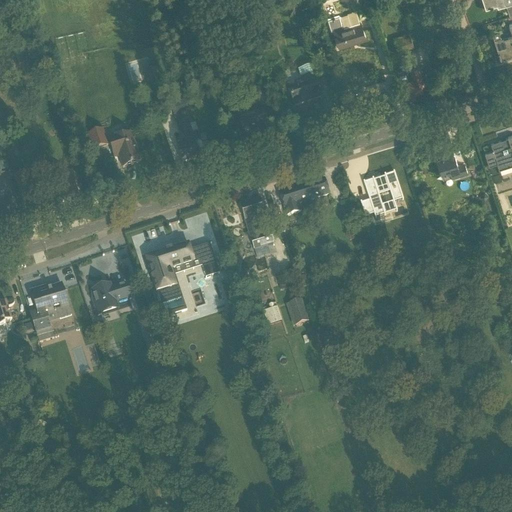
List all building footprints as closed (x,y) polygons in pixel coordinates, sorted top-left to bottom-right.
[(511,0),(484,0),(487,8),(486,9),(497,6),(498,8),(506,6),(510,17),(511,16),(511,3),(511,4),(511,3),(511,0)] [(328,19),(327,20),(330,31),(332,32),(334,31),(340,47),(366,38),(360,21),(359,21),(344,27),(340,16),(339,15),(328,19)] [(511,29),(511,35),(503,38),(501,39),(501,37),(494,39),(500,59),(501,59),(501,56),(510,53),(511,54),(511,23),(510,24),(511,29)] [(409,32),(394,38),(399,53),(414,48),(409,32)] [(424,83),(419,65),(408,68),(408,67),(406,68),(406,69),(397,72),(401,82),(403,82),(408,97),(415,95),(414,92),(423,89),(421,84),(424,83)] [(154,76),(146,78),(149,86),(161,83),(157,69),(153,70),(154,76)] [(303,84),(289,89),(291,95),(293,102),(295,106),(321,98),(315,80),(314,75),(304,78),(306,83),(303,84)] [(41,82),(43,89),(49,87),(47,80),(41,82)] [(205,94),(202,99),(208,103),(211,98),(205,94)] [(362,103),(366,113),(376,109),(372,99),(362,103)] [(263,112),(239,120),(244,137),(268,129),(263,112)] [(5,113),(0,114),(0,126),(8,124),(5,113)] [(185,148),(178,150),(183,165),(200,159),(198,153),(204,151),(204,150),(201,143),(202,143),(201,142),(198,134),(193,136),(187,119),(176,123),(185,148)] [(94,152),(108,147),(103,130),(88,134),(94,152)] [(114,157),(119,156),(123,168),(141,162),(131,134),(109,141),(114,157)] [(493,150),(485,152),(489,165),(497,163),(499,169),(511,164),(511,134),(508,136),(508,137),(491,143),(493,150)] [(450,171),(452,177),(452,178),(469,172),(465,161),(457,164),(454,154),(437,159),(442,174),(450,171)] [(30,181),(27,172),(14,177),(17,185),(30,181)] [(365,184),(364,183),(370,202),(374,215),(375,219),(376,219),(376,218),(384,216),(385,216),(379,196),(390,193),(394,204),(394,203),(402,200),(403,201),(394,173),(393,174),(394,174),(386,177),(385,176),(384,176),(385,178),(382,179),(381,179),(382,180),(378,181),(377,180),(377,181),(374,182),(373,180),(373,181),(365,184)] [(72,176),(52,183),(59,205),(71,201),(73,203),(77,201),(78,198),(79,198),(72,176)] [(330,196),(328,189),(325,180),(302,187),(307,203),(330,196)] [(34,192),(30,181),(17,185),(21,196),(34,192)] [(279,194),(282,203),(286,217),(298,213),(296,207),(307,203),(302,187),(279,194)] [(260,199),(240,206),(252,246),(254,251),(257,258),(270,254),(268,247),(274,245),(270,234),(262,237),(256,218),(265,215),(260,199)] [(0,224),(13,220),(8,205),(0,207),(0,224)] [(343,209),(346,220),(356,218),(353,207),(343,209)] [(186,304),(185,300),(182,299),(182,298),(173,300),(170,289),(178,286),(173,270),(181,267),(175,249),(146,259),(161,306),(163,315),(185,308),(185,306),(186,304)] [(308,275),(299,278),(303,288),(311,285),(308,275)] [(107,288),(95,292),(98,301),(95,302),(100,315),(120,309),(118,303),(133,299),(128,284),(108,291),(107,288)] [(37,312),(30,314),(38,339),(54,334),(50,324),(48,317),(58,314),(60,321),(72,317),(70,310),(62,286),(47,290),(46,287),(31,292),(34,302),(37,312)] [(302,301),(289,305),(296,327),(309,323),(302,301)] [(0,328),(6,327),(5,324),(12,322),(6,303),(0,305),(0,328)] [(331,339),(330,332),(323,334),(325,340),(331,339)] [(160,391),(160,392),(162,399),(164,405),(175,402),(170,387),(160,391)]
